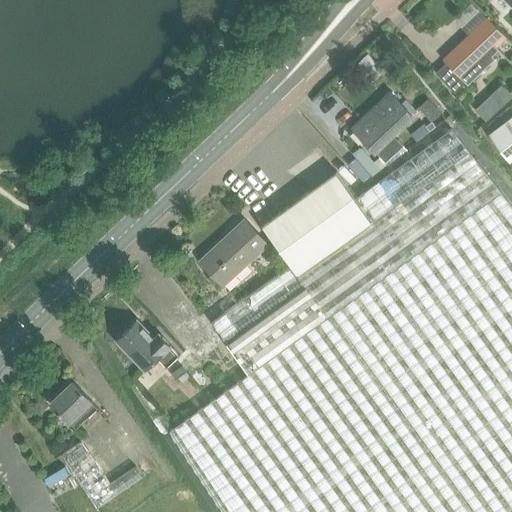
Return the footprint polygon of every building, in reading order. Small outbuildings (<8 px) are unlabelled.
[(445,61),(435,71),(455,91),(464,82),(467,85),(495,59),(492,56),(499,50),(495,46),(505,36),(486,16),(485,16),(468,33),(442,58),(445,61)] [(391,133),(410,114),(391,94),(372,112),(370,110),(351,128),(371,148),(389,130),(391,133)] [(429,119),(439,110),(425,96),(416,105),(429,119)] [(487,98),(475,109),(486,121),(498,110),(487,98)] [(511,115),(489,134),(511,163),(511,115)] [(431,121),(425,126),(429,131),(435,126),(431,121)] [(423,123),(410,134),(416,141),(429,131),(425,126),(423,123)] [(209,400),(168,429),(221,511),(511,511),(511,207),(450,128),(355,196),(373,221),(298,275),(288,264),(210,320),(225,341),(248,373),(209,400)] [(391,133),(374,150),(380,156),(385,162),(387,160),(403,146),(403,145),(391,133)] [(359,147),(352,153),(372,176),(389,163),(387,160),(385,162),(380,156),(374,161),(362,148),(359,147)] [(262,229),(288,264),(298,275),(373,221),(355,196),(336,171),(262,229)] [(265,242),(243,219),(200,261),(222,284),(265,242)] [(128,329),(118,337),(116,339),(144,371),(158,358),(165,366),(178,354),(159,332),(152,338),(137,321),(128,329)] [(182,365),(171,373),(179,384),(190,376),(182,365)] [(75,428),(96,407),(71,382),(51,402),(68,420),(68,421),(75,428)] [(111,482),(82,440),(61,455),(98,508),(143,477),(136,465),(111,482)]
